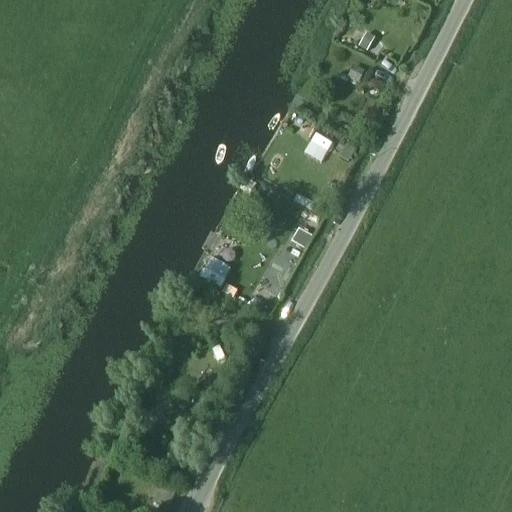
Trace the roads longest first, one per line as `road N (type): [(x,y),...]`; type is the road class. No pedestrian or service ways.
road 1 (unclassified): [(192,511),(462,0)]
road 2 (track): [(0,286),(153,0)]
